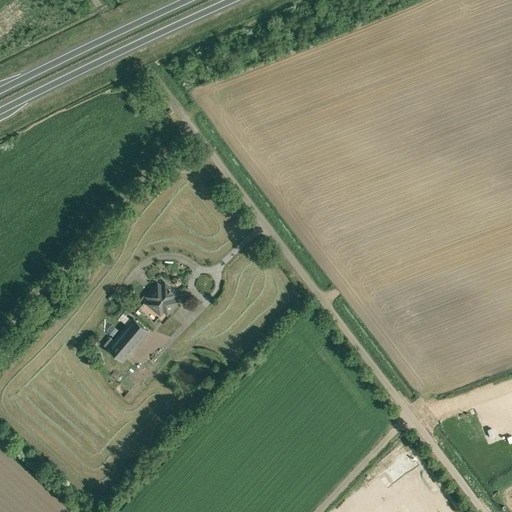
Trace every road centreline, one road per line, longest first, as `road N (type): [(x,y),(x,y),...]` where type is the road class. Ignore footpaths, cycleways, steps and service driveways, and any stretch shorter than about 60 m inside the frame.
road 1 (unclassified): [(484,511),(152,74)]
road 2 (trunk): [(0,112),(234,0)]
road 3 (trunk): [(189,0),(0,91)]
